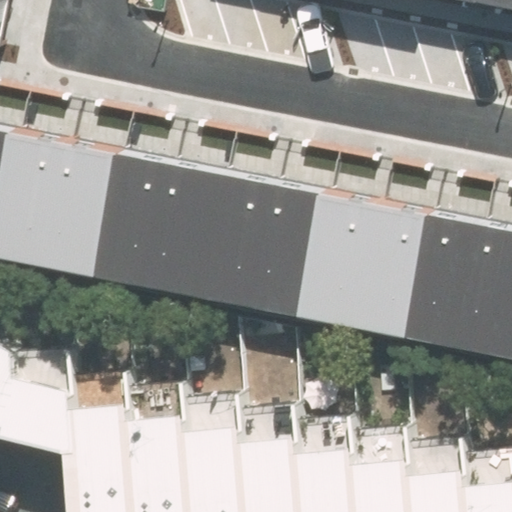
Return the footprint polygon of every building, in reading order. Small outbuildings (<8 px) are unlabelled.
[(0,0),(0,48),(16,52),(26,0),(0,0)] [(511,0),(423,0),(511,18),(511,0)] [(511,229),(0,122),(0,242),(511,349),(511,229)] [(0,399),(20,410),(87,426),(85,392),(82,371),(37,361),(37,335),(0,315),(0,399)] [(92,511),(150,511),(144,403),(143,388),(85,392),(87,426),(92,511)] [(0,399),(0,449),(20,410),(0,399)] [(206,511),(201,413),(200,399),(144,403),(150,511),(206,511)] [(264,511),(258,425),(257,409),(201,413),(206,511),(264,511)] [(320,511),(317,433),(316,421),(258,425),(264,511),(320,511)] [(375,511),(372,443),(371,429),(317,433),(320,511),(375,511)] [(430,511),(429,455),(428,439),(372,443),(375,511),(430,511)] [(485,511),(483,468),(482,452),(429,455),(430,511),(485,511)] [(511,511),(511,465),(483,468),(485,511),(511,511)] [(0,511),(30,511),(0,496),(0,511)]
